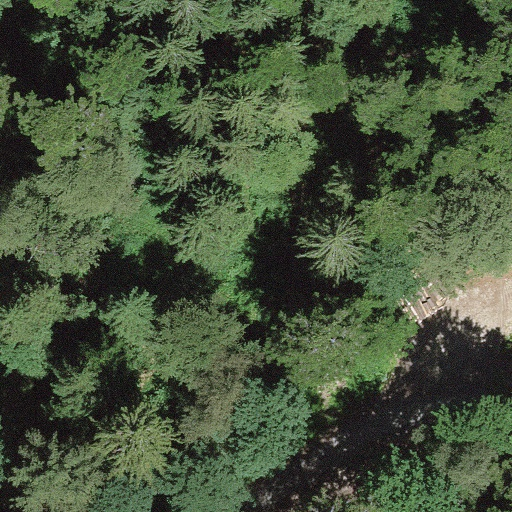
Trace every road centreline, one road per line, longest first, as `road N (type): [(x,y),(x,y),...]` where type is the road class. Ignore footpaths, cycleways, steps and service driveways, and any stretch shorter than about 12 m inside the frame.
road 1 (track): [(349,452),(318,377),(295,243),(320,133),(359,76),(443,0)]
road 2 (unclassified): [(511,394),(429,415),(349,452),(254,511)]
road 3 (track): [(343,511),(511,308)]
